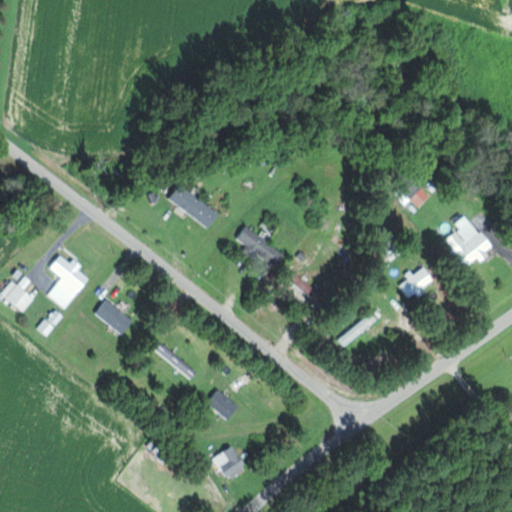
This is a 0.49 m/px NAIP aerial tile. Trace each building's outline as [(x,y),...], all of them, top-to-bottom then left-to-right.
[(220,215),(183,184),(171,198),(208,229),(220,215)] [(455,224),(467,240),(453,251),(466,268),(493,247),(467,215),(455,224)] [(235,240),(255,257),(258,254),(275,270),(286,258),(248,225),(235,240)] [(65,308),(90,279),(79,269),(80,268),(63,254),(51,267),(66,279),(61,285),(60,283),(50,294),(65,308)] [(412,299),(435,280),(423,266),(400,284),(412,299)] [(315,279),(306,273),(302,279),(294,273),(288,282),(323,307),(329,298),(310,285),(315,279)] [(2,294),(23,313),(35,299),(14,281),(2,294)] [(135,321),(107,299),(96,313),(124,335),(135,321)] [(241,405),(219,390),(209,404),(231,419),(241,405)] [(247,470),(238,447),(216,455),(225,478),(247,470)]
